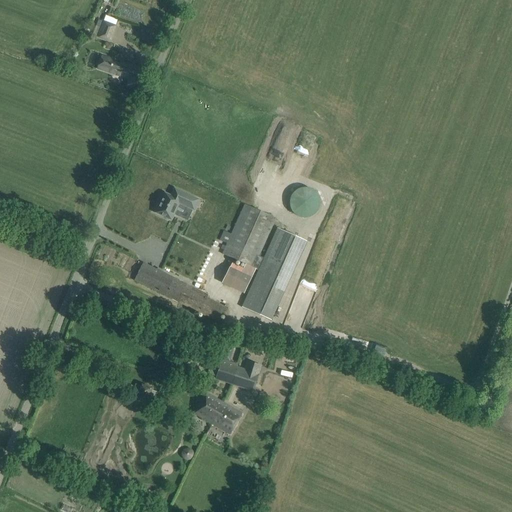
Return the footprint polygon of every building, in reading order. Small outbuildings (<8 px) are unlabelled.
[(92,35),(109,41),(115,26),(102,21),(100,27),(96,25),(92,35)] [(143,28),(140,38),(145,40),(149,30),(143,28)] [(98,67),(130,78),(127,85),(137,89),(144,69),(126,63),(126,64),(121,62),(120,63),(114,61),(115,59),(103,54),(98,67)] [(286,193),(292,220),(319,213),(313,187),(286,193)] [(156,212),(156,213),(172,221),(178,208),(192,215),(194,211),(194,212),(199,201),(176,189),(172,197),(166,194),(160,204),(159,203),(155,211),(156,212)] [(338,193),(332,210),(340,213),(346,196),(338,193)] [(227,243),(222,253),(259,270),(242,308),(270,321),(307,241),(279,228),(265,258),(259,255),(276,219),(244,204),(231,234),(224,231),(219,240),(227,243)] [(208,296),(143,263),(134,280),(217,322),(226,305),(208,296)] [(216,378),(216,379),(232,384),(232,383),(238,367),(239,364),(222,359),(221,361),(220,364),(217,377),(216,378)] [(245,369),(238,367),(232,383),(253,390),(261,366),(248,362),(245,369)] [(137,383),(131,397),(151,405),(157,391),(137,383)] [(211,424),(224,403),(206,393),(194,414),(211,424)] [(211,424),(230,434),(233,429),(242,414),(224,403),(211,424)]
